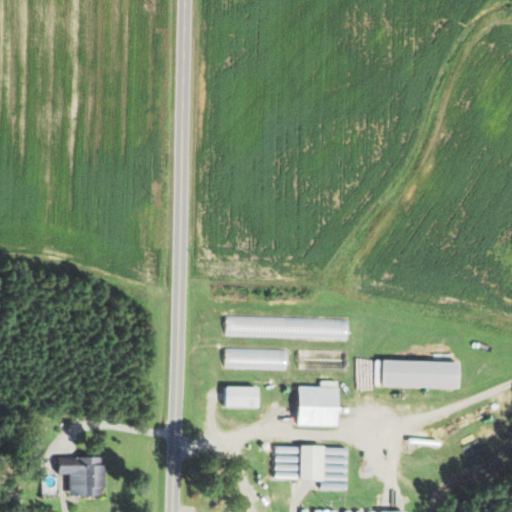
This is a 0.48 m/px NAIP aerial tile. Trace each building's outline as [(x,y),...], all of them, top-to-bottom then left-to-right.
[(287,369),(287,349),(226,348),(225,368),(287,369)] [(348,370),(348,351),(300,349),(300,369),(348,370)] [(377,386),(461,387),(462,361),(377,360),(377,386)] [(261,387),(225,386),(224,406),(260,407),(261,387)] [(340,426),(341,387),(301,386),(300,425),(340,426)] [(348,447),(277,446),(276,479),(347,480),(348,447)] [(70,496),(106,495),(105,457),(59,458),(60,474),(70,474),(70,496)]
